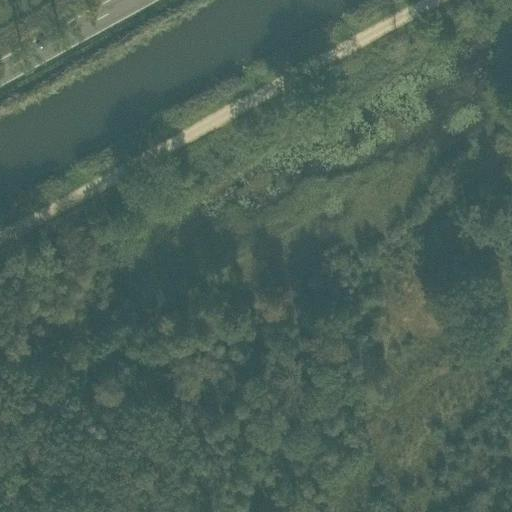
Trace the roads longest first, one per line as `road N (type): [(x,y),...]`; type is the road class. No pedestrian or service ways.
road 1 (track): [(431,0),(0,236)]
road 2 (primary): [(0,75),(137,0)]
